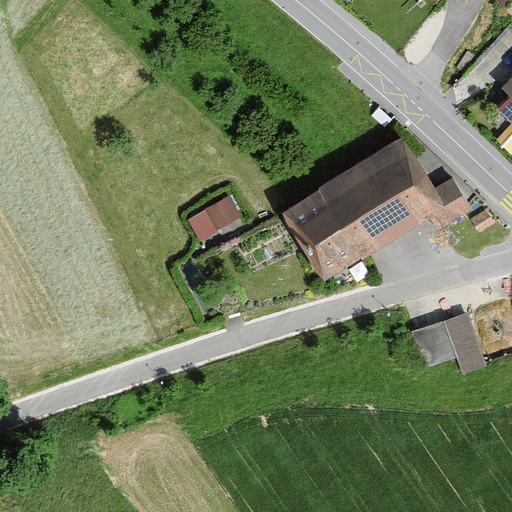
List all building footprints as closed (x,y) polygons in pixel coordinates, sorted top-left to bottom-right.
[(511,0),(496,0),(511,13),(511,0)] [(511,60),(508,65),(511,67),(497,82),(507,92),(494,106),(511,122),(511,60)] [(437,179),(402,125),(281,200),(324,268),(432,208),(440,222),(472,203),(452,170),(437,179)] [(240,212),(228,192),(206,204),(218,225),(240,212)] [(495,219),(486,206),(471,216),(480,229),(495,219)] [(487,364),(467,307),(411,326),(425,367),(457,356),(463,372),(487,364)]
